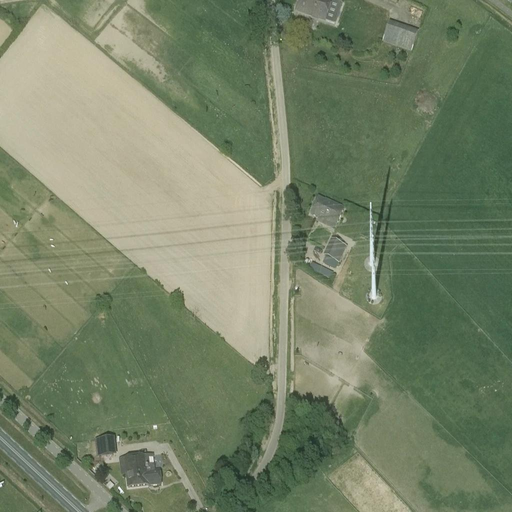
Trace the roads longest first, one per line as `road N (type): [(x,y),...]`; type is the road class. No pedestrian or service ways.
road 1 (unclassified): [(214,511),(271,433),(278,386),(282,163),(271,0)]
road 2 (unclassified): [(124,511),(0,397)]
